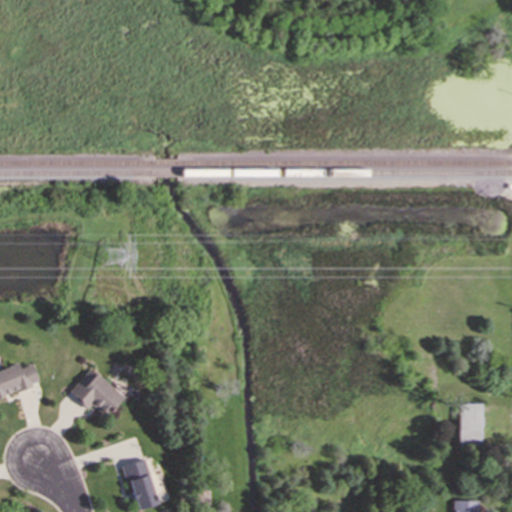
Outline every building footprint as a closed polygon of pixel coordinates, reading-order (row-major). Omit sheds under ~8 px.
[(0,368),(0,395),(36,382),(30,363),(17,368),(15,363),(0,368)] [(120,395),(86,368),(66,392),(85,407),(88,403),(104,415),(120,395)] [(455,403),(456,446),(479,445),(478,402),(455,403)] [(120,464),(134,509),(155,503),(141,458),(120,464)] [(478,511),(478,499),(450,500),(450,511),(478,511)]
